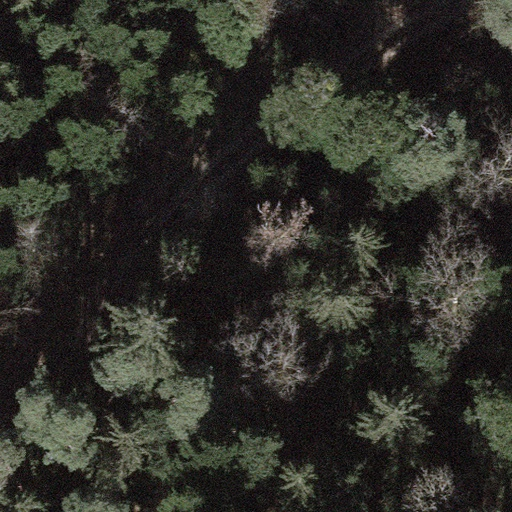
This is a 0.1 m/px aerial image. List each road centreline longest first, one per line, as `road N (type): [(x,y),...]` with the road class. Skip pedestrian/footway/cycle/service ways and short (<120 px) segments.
road 1 (track): [(501,0),(340,77),(172,209),(56,359),(0,472)]
road 2 (track): [(230,0),(261,135)]
